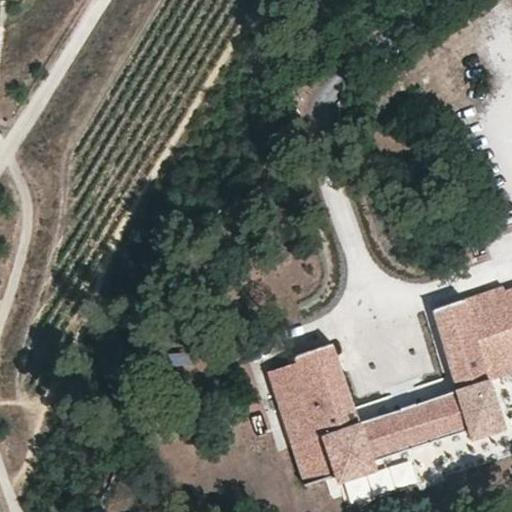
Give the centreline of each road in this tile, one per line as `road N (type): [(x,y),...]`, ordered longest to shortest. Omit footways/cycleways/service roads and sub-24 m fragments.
road 1 (track): [(0,135),(32,202),(0,326)]
road 2 (track): [(102,0),(0,160)]
